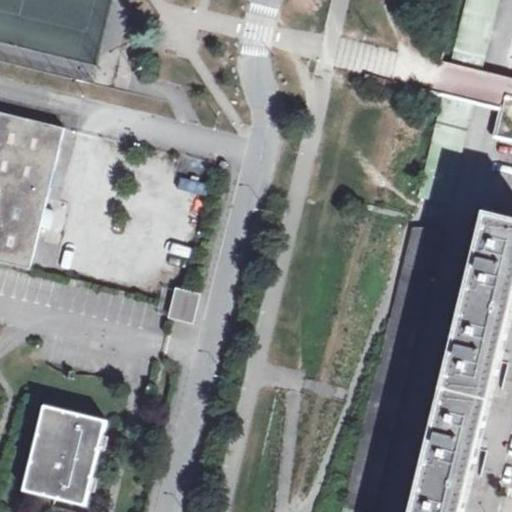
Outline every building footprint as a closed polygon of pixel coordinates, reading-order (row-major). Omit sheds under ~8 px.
[(469,0),(422,196),(450,203),(498,0),(469,0)] [(66,127),(0,111),(0,185),(49,200),(66,127)] [(511,117),(502,118),(502,139),(511,138),(511,117)] [(49,200),(0,185),(0,260),(32,268),(49,200)] [(464,266),(474,268),(458,335),(447,333),(442,354),(453,356),(436,424),(426,421),(421,440),(431,443),(415,511),(404,508),(403,511),(465,511),(511,322),(511,217),(488,212),(479,248),(468,246),(464,266)] [(412,227),(403,263),(344,506),(346,507),(344,511),(371,511),(431,270),(441,228),(431,226),(412,227)] [(150,336),(160,309),(68,277),(58,304),(150,336)] [(184,292),(178,291),(173,309),(172,317),(193,322),(200,296),(184,292)] [(88,505),(108,421),(46,406),(26,491),(88,505)]
